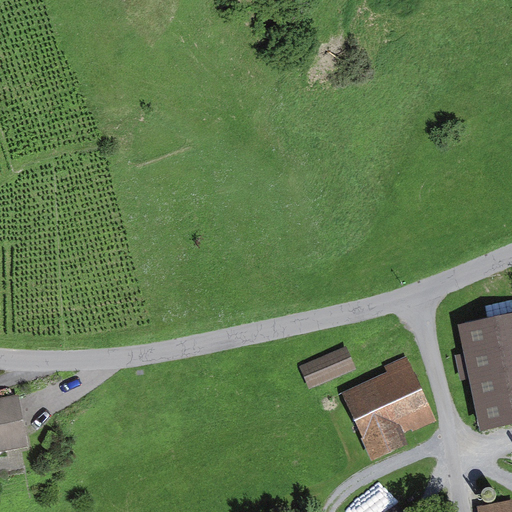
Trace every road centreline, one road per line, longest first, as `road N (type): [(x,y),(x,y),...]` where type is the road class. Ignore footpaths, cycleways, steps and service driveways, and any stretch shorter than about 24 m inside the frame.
road 1 (residential): [(420,301),(148,359),(0,357)]
road 2 (residential): [(455,441),(353,486),(331,511)]
road 3 (residential): [(420,301),(455,441)]
